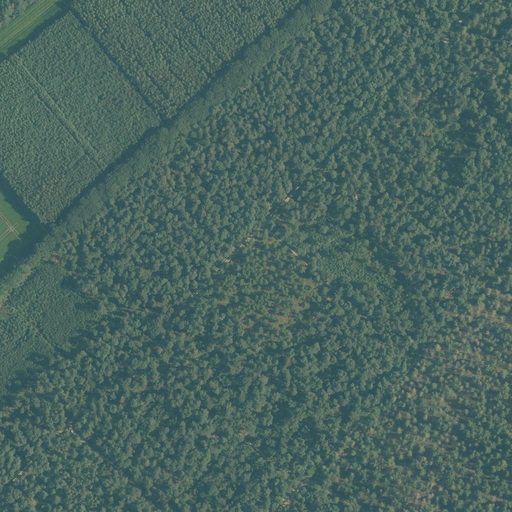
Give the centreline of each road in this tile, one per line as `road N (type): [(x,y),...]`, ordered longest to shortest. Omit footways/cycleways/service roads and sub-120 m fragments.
road 1 (track): [(445,40),(0,494)]
road 2 (track): [(0,286),(321,0)]
road 3 (track): [(277,511),(511,254)]
road 4 (track): [(300,486),(144,351)]
road 5 (track): [(353,428),(203,290)]
road 6 (track): [(264,226),(413,360)]
road 7 (track): [(343,144),(483,285)]
road 8 (track): [(168,511),(70,425)]
road 9 (track): [(445,40),(511,140)]
